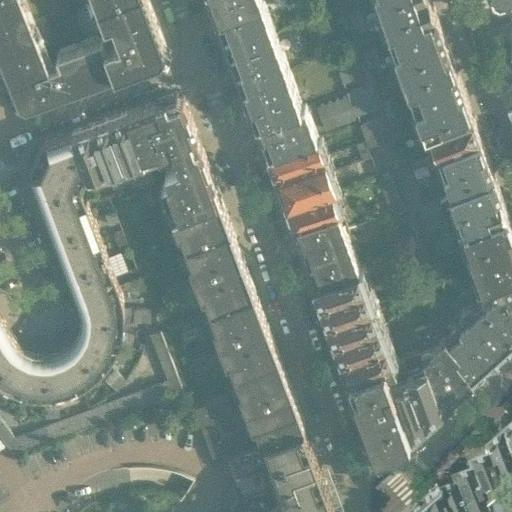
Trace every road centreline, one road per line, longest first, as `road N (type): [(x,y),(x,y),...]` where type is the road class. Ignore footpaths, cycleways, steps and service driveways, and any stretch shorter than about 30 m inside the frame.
road 1 (residential): [(372,511),(197,63)]
road 2 (residential): [(9,131),(197,63)]
road 3 (residential): [(378,511),(511,392)]
road 4 (residential): [(469,31),(511,151)]
